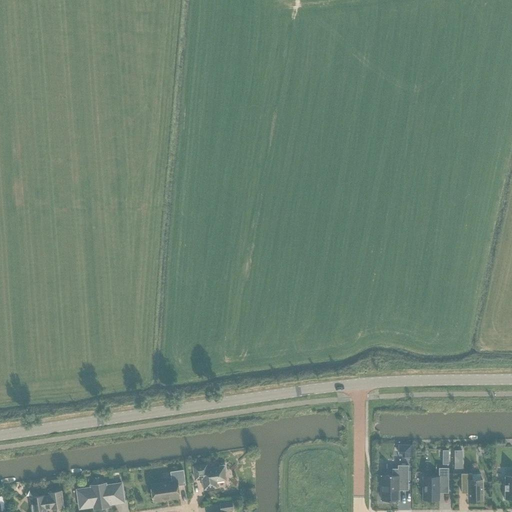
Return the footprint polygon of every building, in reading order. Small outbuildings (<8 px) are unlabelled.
[(398,445),(398,454),(402,454),(402,458),(411,458),(411,445),(398,445)] [(463,459),(454,459),(454,469),(463,469),(463,459)] [(219,466),(219,467),(207,469),(206,464),(193,466),(195,480),(202,479),(203,490),(217,488),(216,482),(226,480),(224,471),(226,471),(225,465),(219,466)] [(408,485),(408,465),(397,465),(397,469),(392,469),(392,475),(381,475),(381,501),(398,501),(398,485),(408,485)] [(422,500),(439,500),(439,487),(448,487),(448,468),(439,468),(439,476),(423,476),(422,500)] [(172,482),(150,485),(153,501),(180,498),(178,486),(185,485),(183,470),(170,472),(172,482)] [(468,500),(482,500),(482,480),(472,480),(472,473),(461,474),(461,492),(468,492),(468,500)] [(105,486),(105,484),(92,486),(92,488),(78,491),(80,508),(94,506),(95,508),(98,508),(99,509),(104,508),(105,507),(108,506),(108,503),(115,502),(115,503),(123,502),(121,484),(105,486)] [(46,511),(46,510),(57,508),(64,507),(61,490),(48,492),(48,496),(44,497),(44,496),(30,498),(31,511),(46,511)] [(233,510),(232,502),(220,504),(221,511),(233,510)]
